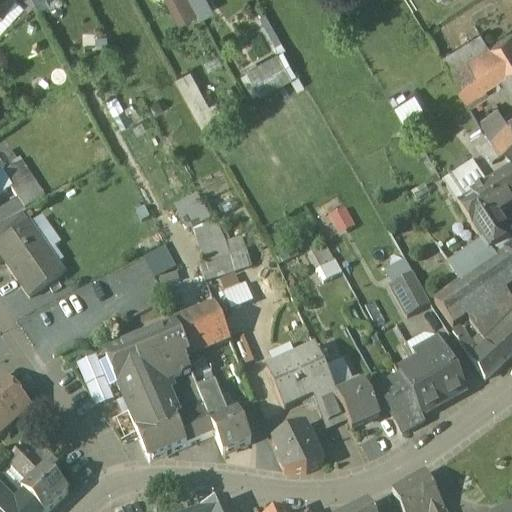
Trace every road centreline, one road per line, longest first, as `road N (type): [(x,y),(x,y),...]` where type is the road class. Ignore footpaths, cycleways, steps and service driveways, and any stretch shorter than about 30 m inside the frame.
road 1 (tertiary): [(113,486),(147,480),(289,499),(347,494),(393,474),(511,392)]
road 2 (residential): [(0,319),(113,486)]
